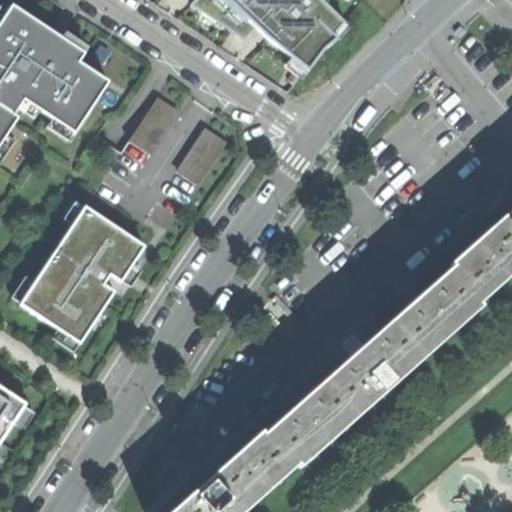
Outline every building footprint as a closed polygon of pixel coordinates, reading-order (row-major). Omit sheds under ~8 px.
[(195,0),(191,5),(244,41),(262,22),(266,27),(271,31),(264,38),(305,71),(344,24),(319,0),(195,0)] [(0,146),(18,118),(14,116),(24,101),(74,135),(108,83),(78,63),(82,58),(35,27),(37,24),(12,6),(0,23),(0,146)] [(60,39),(37,24),(35,27),(82,58),(84,55),(60,39)] [(128,143),(147,156),(177,111),(158,99),(128,143)] [(227,145),(208,132),(178,176),(197,188),(227,145)] [(193,494),(172,511),(247,511),(298,467),(300,469),(481,309),(478,306),(511,275),(511,199),(511,198),(504,205),(496,211),(502,219),(450,265),(452,268),(364,346),(361,344),(366,340),(359,331),(354,335),(352,334),(346,339),(340,344),(342,346),(334,353),(342,362),(349,355),(352,358),(263,436),(261,434),(208,480),(202,473),(194,480),(187,486),(193,494)] [(84,208),(19,305),(79,345),(114,293),(103,286),(107,281),(109,276),(120,283),(144,247),(84,208)] [(0,443),(8,432),(26,405),(0,388),(0,443)]
